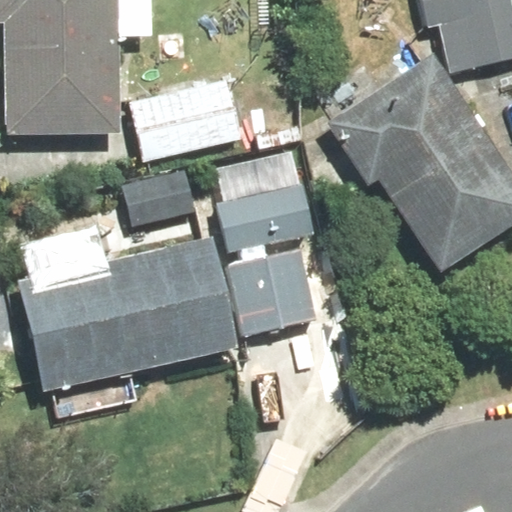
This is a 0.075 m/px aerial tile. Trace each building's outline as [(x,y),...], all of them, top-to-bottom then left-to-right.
[(0,0),(0,145),(109,144),(106,0),(0,0)] [(450,73),(511,63),(511,0),(415,0),(420,30),(443,27),(450,73)] [(511,224),(511,202),(420,59),(311,128),(355,197),(365,191),(423,281),(511,224)] [(230,86),(135,109),(148,165),(244,142),(230,86)] [(321,237),(297,146),(211,168),(235,260),(321,237)] [(5,286),(30,399),(225,356),(200,244),(5,286)]
